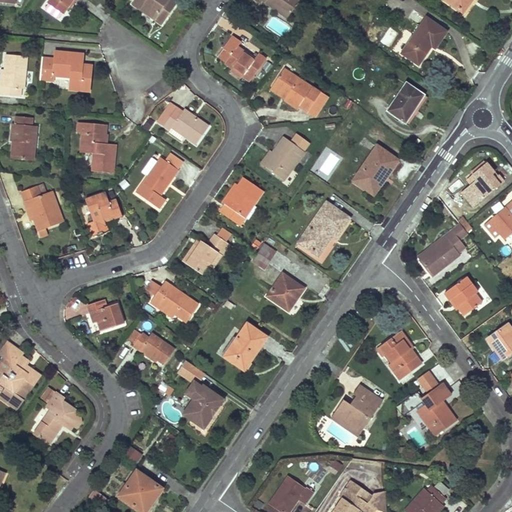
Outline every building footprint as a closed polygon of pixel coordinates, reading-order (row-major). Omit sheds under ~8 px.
[(49,0),(47,3),(64,15),(68,8),(73,1),(75,3),(76,0),(49,0)] [(134,0),(132,4),(162,25),(178,2),(174,0),(134,0)] [(299,0),(260,0),(271,7),(274,3),(290,14),(299,0)] [(445,0),(459,10),(466,0),(445,0)] [(462,13),(471,0),(466,0),(459,10),(462,13)] [(287,18),(290,14),(274,3),(271,7),(287,18)] [(446,32),(426,18),(402,53),(418,65),(429,48),(428,47),(430,45),(431,46),(435,48),(446,32)] [(233,67),(243,74),(242,76),(249,82),(265,60),(258,54),(254,59),(251,57),(249,58),(246,56),(247,54),(238,48),(242,42),(233,36),(223,49),(217,58),(225,63),(225,64),(232,69),(233,67)] [(40,79),(54,81),(54,76),(71,77),(70,89),(89,91),(91,66),(82,65),(76,64),(77,54),(55,52),(54,59),(42,58),(40,79)] [(27,57),(6,55),(5,64),(5,70),(3,87),(0,86),(0,94),(20,97),(21,89),(24,89),(27,57)] [(242,76),(243,74),(233,67),(232,69),(230,71),(240,78),(242,76)] [(284,100),(298,109),(300,107),(307,112),(320,93),(283,69),(273,85),(287,95),(284,99),(284,100)] [(387,111),(405,123),(412,113),(409,110),(411,107),(414,110),(424,95),(406,83),(387,111)] [(273,85),(269,90),(284,99),(287,95),(273,85)] [(327,98),(320,93),(307,112),(314,116),(327,98)] [(163,126),(176,108),(170,104),(157,121),(163,126)] [(182,112),(176,108),(163,126),(170,130),(172,128),(185,137),(196,145),(208,127),(184,110),(182,112)] [(15,159),(33,161),(36,126),(31,126),(32,118),(16,116),(15,124),(12,124),(11,141),(12,141),(18,142),(18,146),(16,146),(15,159)] [(106,125),(78,122),(77,132),(82,133),(80,153),(93,154),(92,171),(113,173),(115,150),(106,149),(106,144),(107,135),(105,134),(106,125)] [(181,142),(185,137),(172,128),(170,130),(168,132),(181,142)] [(264,167),(283,181),(304,152),(303,151),(309,143),(297,134),(291,142),(284,137),(273,152),(272,153),(274,154),(264,167)] [(398,160),(377,146),(355,177),(372,188),(383,172),(387,175),(398,160)] [(273,152),(270,151),(261,164),(264,167),(274,154),(272,153),(273,152)] [(165,161),(178,170),(183,163),(170,154),(165,161)] [(165,161),(159,157),(134,192),(159,210),(165,200),(160,196),(166,187),(164,186),(171,175),(173,176),(178,170),(165,161)] [(471,172),(472,174),(486,163),(484,161),(471,172)] [(465,189),(477,204),(503,182),(498,175),(497,176),(494,178),(491,175),(494,173),(486,163),(472,174),(476,179),(465,189)] [(387,175),(383,172),(372,188),(355,177),(352,181),(374,195),(387,175)] [(166,187),(173,176),(171,175),(164,186),(166,187)] [(229,198),(227,196),(222,203),(225,204),(220,212),(239,226),(245,218),(243,216),(252,203),(254,205),(263,191),(243,177),(238,186),(229,198)] [(229,198),(238,186),(235,184),(227,196),(229,198)] [(63,222),(52,191),(46,193),(40,195),(37,186),(21,192),(25,201),(24,201),(27,209),(31,208),(32,211),(31,212),(34,219),(38,231),(46,229),(63,222)] [(473,207),(477,204),(465,189),(461,193),(473,207)] [(104,222),(103,219),(113,215),(114,219),(122,216),(116,200),(109,202),(105,192),(85,200),(93,222),(87,224),(92,236),(97,234),(98,236),(103,234),(102,232),(107,230),(104,222)] [(511,200),(483,225),(495,238),(499,234),(504,240),(511,233),(511,215),(508,211),(511,208),(511,200)] [(254,205),(252,203),(243,216),(245,218),(254,205)] [(348,219),(326,203),(299,242),(317,255),(328,240),(326,239),(330,233),(332,235),(336,237),(348,219)] [(468,224),(462,217),(458,221),(463,228),(468,224)] [(461,233),(464,231),(459,223),(455,226),(461,233)] [(472,229),(468,224),(463,228),(467,232),(472,229)] [(461,233),(455,226),(451,230),(452,230),(456,237),(459,240),(467,234),(464,231),(461,233)] [(46,229),(38,231),(40,237),(48,235),(46,229)] [(216,236),(227,243),(231,237),(221,229),(216,236)] [(419,260),(432,277),(460,255),(457,252),(464,247),(459,240),(456,237),(452,230),(444,236),(446,239),(419,260)] [(197,247),(194,245),(182,262),(202,275),(208,266),(217,253),(220,254),(227,243),(216,236),(215,234),(207,245),(201,241),(197,247)] [(446,239),(444,236),(417,257),(419,260),(446,239)] [(232,246),(227,243),(220,254),(225,257),(232,246)] [(275,252),(264,245),(253,262),(264,269),(275,252)] [(220,254),(217,253),(208,266),(212,268),(221,255),(220,254)] [(304,288),(282,274),(267,296),(288,311),(296,299),(293,297),(295,294),(298,296),(304,288)] [(477,292),(466,277),(444,293),(450,301),(452,299),(458,308),(464,316),(482,303),(475,294),(477,292)] [(155,295),(161,287),(152,281),(147,290),(155,295)] [(198,305),(164,281),(161,287),(155,295),(150,302),(157,307),(159,304),(175,314),(186,322),(198,305)] [(74,296),(67,305),(70,307),(77,299),(74,296)] [(123,324),(117,304),(107,307),(104,299),(87,305),(90,313),(94,312),(97,322),(101,331),(123,324)] [(458,308),(452,299),(450,301),(456,310),(458,308)] [(234,305),(227,300),(223,307),(229,311),(234,305)] [(172,318),(175,314),(159,304),(157,307),(172,318)] [(267,337),(247,324),(224,356),(241,368),(253,351),(256,353),(267,337)] [(511,351),(511,330),(507,324),(487,339),(493,346),(491,347),(494,351),(498,348),(504,357),(511,351)] [(134,344),(141,334),(135,330),(127,340),(134,344)] [(385,355),(391,363),(397,370),(394,373),(400,380),(421,364),(410,349),(409,349),(402,341),(406,338),(401,331),(379,347),(385,355)] [(157,360),(164,365),(175,349),(151,333),(148,338),(142,333),(141,334),(134,344),(133,346),(139,351),(141,349),(157,360)] [(410,349),(413,347),(406,338),(402,341),(409,349),(410,349)] [(19,397),(23,400),(29,392),(27,391),(32,384),(33,385),(41,375),(30,368),(28,371),(24,368),(26,365),(29,361),(22,355),(23,353),(21,351),(6,341),(0,350),(0,355),(3,357),(9,362),(1,373),(0,372),(0,383),(6,388),(0,395),(0,398),(12,407),(19,397)] [(382,357),(385,355),(379,347),(376,349),(382,357)] [(504,357),(498,348),(494,351),(501,360),(504,357)] [(156,362),(157,360),(141,349),(139,351),(146,356),(156,362)] [(244,370),(256,353),(253,351),(241,368),(244,370)] [(9,362),(3,357),(0,360),(0,372),(1,373),(9,362)] [(222,400),(203,386),(202,388),(197,384),(204,373),(185,360),(180,369),(187,374),(185,377),(194,383),(187,393),(194,399),(184,414),(203,427),(222,400)] [(397,370),(391,363),(388,365),(394,373),(397,370)] [(185,377),(187,374),(180,369),(178,372),(185,377)] [(451,395),(442,383),(421,398),(425,404),(416,410),(435,436),(456,421),(445,406),(443,407),(440,403),(442,402),(451,395)] [(350,404),(343,399),(334,412),(352,424),(354,422),(363,429),(382,402),(358,385),(353,394),(356,396),(360,399),(354,407),(350,404)] [(173,389),(168,386),(164,392),(169,395),(173,389)] [(55,392),(48,388),(41,398),(48,403),(55,392)] [(74,426),(77,428),(81,422),(80,416),(76,414),(77,411),(62,401),(64,398),(56,393),(46,407),(51,410),(34,434),(49,444),(60,428),(57,426),(60,422),(62,424),(71,430),(74,426)] [(360,399),(356,396),(350,404),(354,407),(360,399)] [(23,400),(19,397),(12,407),(16,410),(23,400)] [(334,412),(331,417),(358,436),(363,429),(354,422),(352,424),(334,412)] [(142,455),(129,446),(122,456),(135,465),(142,455)] [(329,466),(340,470),(343,463),(332,459),(329,466)] [(161,489),(137,471),(127,485),(124,483),(119,490),(122,492),(119,496),(141,511),(151,497),(154,499),(161,489)] [(305,488),(288,476),(268,504),(280,511),(289,511),(298,500),(305,504),(314,492),(306,487),(305,488)] [(332,511),(373,511),(376,509),(386,511),(385,491),(373,493),(372,495),(351,480),(339,497),(342,498),(332,511)] [(448,490),(439,482),(434,487),(443,496),(448,490)] [(427,491),(424,489),(409,506),(413,509),(410,511),(437,511),(443,506),(441,504),(446,498),(443,496),(434,487),(432,486),(427,491)] [(97,492),(94,490),(88,497),(105,509),(110,501),(96,492),(97,492)] [(142,511),(144,511),(154,499),(151,497),(141,511),(142,511)]
